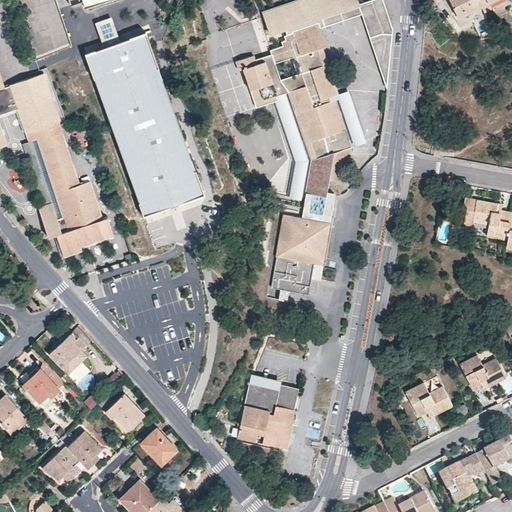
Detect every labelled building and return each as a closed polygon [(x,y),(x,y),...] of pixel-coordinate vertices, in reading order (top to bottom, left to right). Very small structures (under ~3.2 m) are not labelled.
[(15,0),(34,55),(70,43),(55,0),(15,0)] [(284,26),(287,33),(293,32),(294,36),(298,35),(297,34),(302,32),(302,31),(306,29),(306,28),(310,27),(310,26),(315,24),(318,23),(316,16),(358,3),(357,0),(287,0),(262,8),(270,31),(284,26)] [(379,0),(370,0),(381,34),(386,33),(389,32),(379,0)] [(449,0),(458,17),(481,6),(478,0),(449,0)] [(120,42),(112,18),(96,23),(105,48),(86,54),(144,216),(203,195),(204,194),(146,33),(120,42)] [(306,192),(326,196),(327,192),(329,179),(344,182),(350,146),(334,99),(330,100),(328,96),(337,93),(321,46),(325,45),(323,36),(320,37),(315,24),(310,26),(310,27),(306,28),(306,29),(302,31),(302,32),(297,34),(298,35),(294,36),(293,32),(287,33),(284,34),(285,39),(281,41),(282,45),(269,49),(271,53),(272,58),(265,60),(263,56),(254,59),(253,55),(242,58),(235,60),(238,69),(242,68),(246,79),(255,106),(277,99),(276,95),(287,91),(291,102),(311,159),(306,192)] [(59,119),(43,71),(8,83),(9,84),(3,86),(0,86),(0,113),(16,108),(27,140),(36,137),(63,216),(56,218),(50,202),(36,206),(45,232),(53,229),(55,234),(62,255),(81,249),(80,245),(113,234),(107,215),(102,217),(89,179),(77,183),(56,120),(59,119)] [(367,140),(351,89),(337,93),(328,96),(330,100),(334,99),(350,146),(367,140)] [(311,159),(291,102),(287,91),(276,95),(277,99),(298,160),(293,189),(292,196),(304,198),(306,192),(311,159)] [(327,192),(326,196),(306,192),(304,208),(302,218),(330,222),(332,212),(335,193),(327,192)] [(497,203),(463,197),(462,204),(465,205),(462,225),(471,226),(471,227),(472,220),(488,222),(486,234),(507,238),(511,214),(511,211),(501,209),(501,212),(496,211),(497,203)] [(309,294),(310,279),(321,281),(330,222),(302,218),(284,215),(272,288),(280,290),(279,300),(288,300),(290,291),(309,294)] [(86,344),(72,330),(50,352),(63,366),(81,349),(86,344)] [(63,366),(69,371),(86,355),(81,349),(63,366)] [(477,353),(459,363),(472,388),(481,383),(480,381),(484,378),(488,385),(505,376),(496,357),(483,364),(477,353)] [(44,359),(40,368),(24,383),(28,388),(34,395),(40,400),(47,393),(49,396),(65,381),(44,359)] [(279,388),(279,383),(249,377),(248,382),(279,388)] [(442,384),(428,391),(423,381),(405,391),(418,415),(427,410),(426,408),(430,406),(434,413),(452,404),(442,384)] [(279,388),(248,382),(236,437),(285,447),(286,439),(287,437),(287,434),(296,393),(286,390),(287,385),(279,383),(279,388)] [(28,388),(23,393),(29,399),(34,395),(28,388)] [(144,413),(124,392),(114,401),(106,393),(97,402),(112,416),(115,414),(128,428),(144,413)] [(49,396),(47,393),(40,400),(42,403),(49,396)] [(10,432),(27,416),(5,394),(0,399),(0,416),(3,420),(6,423),(4,426),(10,432)] [(88,407),(97,404),(94,394),(85,397),(88,407)] [(426,408),(427,410),(430,415),(434,413),(430,406),(426,408)] [(115,414),(112,416),(125,431),(128,428),(115,414)] [(177,448),(157,427),(141,441),(161,463),(177,448)] [(66,444),(60,450),(74,465),(76,464),(80,459),(88,467),(98,457),(95,453),(101,448),(84,430),(68,445),(66,444)] [(511,435),(487,448),(491,456),(481,460),(486,470),(493,484),(503,479),(498,467),(511,459),(511,435)] [(477,453),(481,460),(491,456),(487,448),(477,452),(477,453)] [(64,475),(74,465),(60,450),(43,467),(59,480),(64,475)] [(441,472),(449,489),(458,485),(461,492),(453,496),(456,503),(480,492),(475,484),(470,482),(469,481),(468,479),(465,474),(469,471),(475,469),(476,471),(477,474),(486,470),(481,460),(477,453),(452,466),(441,472)] [(64,475),(69,481),(79,471),(74,465),(64,475)] [(144,511),(158,499),(139,478),(119,497),(133,511),(144,511)] [(449,489),(453,496),(461,492),(458,485),(449,489)] [(426,511),(435,508),(428,494),(400,508),(398,504),(389,509),(390,511),(426,511)] [(176,511),(184,511),(185,511),(180,505),(183,502),(176,495),(168,502),(176,511)] [(176,511),(168,502),(161,496),(158,499),(144,511),(176,511)] [(59,511),(58,510),(55,511),(45,500),(36,508),(36,511),(59,511)] [(387,505),(389,509),(398,504),(395,500),(387,505)]
